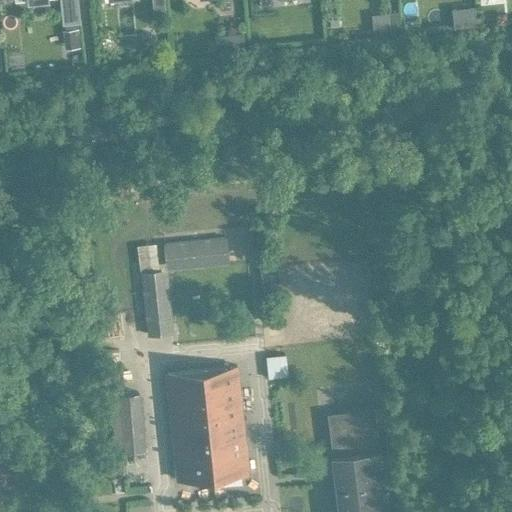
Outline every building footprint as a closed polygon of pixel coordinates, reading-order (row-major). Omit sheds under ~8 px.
[(78,22),(76,0),(60,0),(63,24),(78,22)] [(397,12),(385,13),(387,34),(399,33),(397,12)] [(242,34),(227,36),(228,50),(244,48),(242,34)] [(158,244),(160,264),(221,256),(219,236),(158,244)] [(163,332),(155,271),(135,274),(143,335),(163,332)] [(115,318),(123,341),(131,338),(123,315),(115,318)] [(176,479),(246,471),(233,365),(163,373),(176,479)] [(107,395),(113,454),(142,451),(135,392),(107,395)] [(373,408),(326,414),(337,511),(386,511),(379,450),(378,450),(373,408)]
